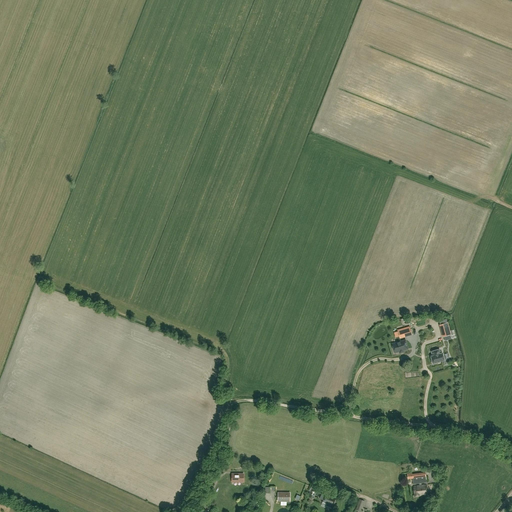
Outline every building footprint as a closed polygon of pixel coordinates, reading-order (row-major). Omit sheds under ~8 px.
[(445,323),(437,326),(445,355),(453,352),(445,323)] [(397,330),(400,338),(412,334),(409,327),(397,330)] [(419,331),(422,344),(436,340),(433,327),(419,331)] [(395,353),(408,349),(405,340),(392,344),(395,353)] [(410,365),(416,363),(415,360),(423,358),(421,349),(407,354),(410,365)] [(431,357),(433,364),(444,361),(442,353),(440,354),(439,349),(431,352),(433,356),(431,357)] [(420,370),(431,366),(429,359),(417,363),(420,370)] [(413,484),(426,483),(425,473),(412,474),(413,484)] [(426,484),(413,486),(415,497),(419,496),(428,495),(426,484)] [(335,498),(326,494),(323,500),(328,502),(327,504),(332,506),(335,498)] [(361,510),(364,501),(360,499),(356,509),(361,510)]
